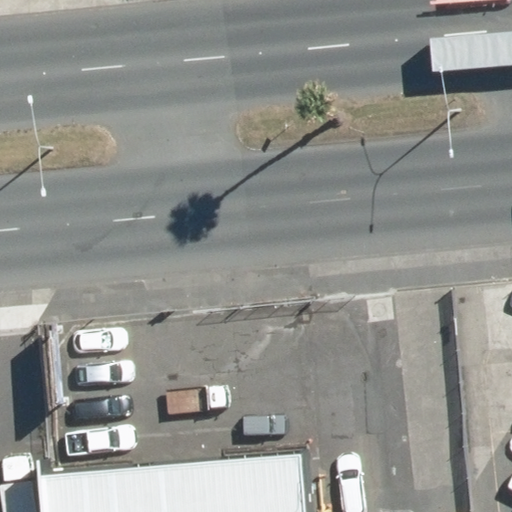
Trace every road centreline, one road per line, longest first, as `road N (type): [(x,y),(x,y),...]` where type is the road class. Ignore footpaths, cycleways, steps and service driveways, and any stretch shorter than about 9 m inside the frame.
road 1 (primary): [(153,50),(511,22)]
road 2 (primary): [(511,167),(167,196)]
road 3 (primary): [(167,196),(0,210)]
road 4 (primary): [(0,61),(153,50)]
road 5 (primary): [(153,50),(167,196)]
